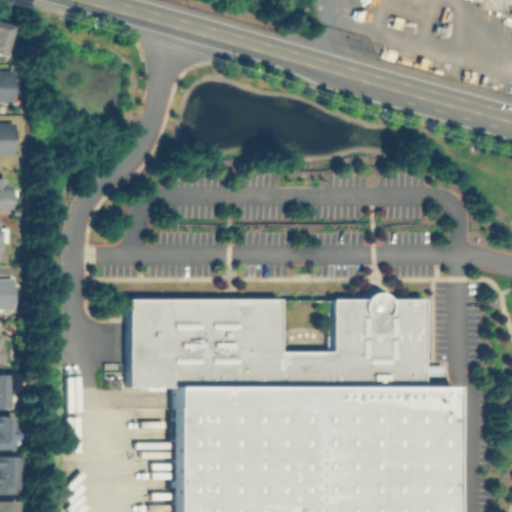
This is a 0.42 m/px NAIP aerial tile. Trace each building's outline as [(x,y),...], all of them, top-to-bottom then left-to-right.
[(0,23),(13,26),(6,57),(0,55),(0,23)] [(0,71),(12,71),(12,103),(0,102),(0,71)] [(0,123),(14,123),(14,155),(0,155),(0,123)] [(0,279),(13,279),(13,308),(0,308),(0,279)] [(125,297),(277,296),(278,348),(329,349),(330,296),(363,296),(366,292),(371,290),(376,289),(381,290),(385,292),(389,296),(421,296),(421,384),(454,385),(453,511),(172,511),(172,385),(125,384),(125,297)] [(0,377),(8,378),(8,407),(0,407),(0,377)] [(0,418),(12,418),(12,448),(0,447),(0,418)] [(16,472),(16,493),(0,493),(0,459),(16,459),(16,472)] [(0,511),(0,502),(17,502),(16,511),(0,511)]
